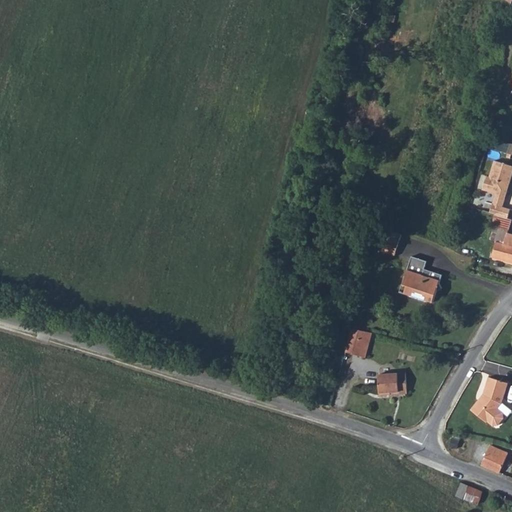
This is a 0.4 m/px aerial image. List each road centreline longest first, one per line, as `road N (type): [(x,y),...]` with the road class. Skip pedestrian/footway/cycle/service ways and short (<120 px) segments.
road 1 (residential): [(418,450),(0,317)]
road 2 (track): [(372,0),(272,398)]
road 3 (residential): [(511,298),(418,450)]
